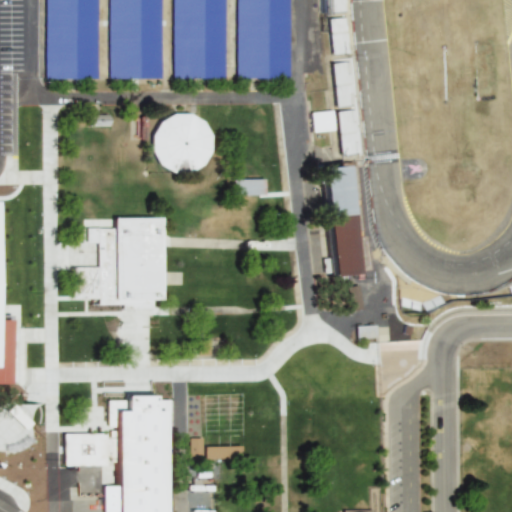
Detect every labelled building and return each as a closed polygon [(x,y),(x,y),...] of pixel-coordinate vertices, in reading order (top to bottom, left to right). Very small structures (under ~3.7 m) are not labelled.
[(47,0),(49,80),(98,79),(96,0),(47,0)] [(106,0),(107,79),(160,78),(159,0),(106,0)] [(171,0),(171,78),(224,78),(224,0),(171,0)] [(234,0),(234,77),(287,77),(287,0),(234,0)] [(343,0),(324,0),(325,13),(344,12),(343,0)] [(326,18),(327,54),(346,54),(345,18),(326,18)] [(327,62),(332,109),(337,155),(357,153),(349,60),(327,62)] [(308,113),(329,111),(331,130),(310,132),(308,113)] [(170,114),(187,114),(200,121),(209,135),(208,151),(200,164),(188,171),(172,173),(156,164),(149,150),(149,134),(156,122),(170,114)] [(86,117),(86,126),(106,126),(106,116),(86,117)] [(326,276),(351,274),(343,166),(318,167),(326,276)] [(230,180),(231,196),(261,195),(261,179),(230,180)] [(159,226),(159,303),(111,303),(112,226),(159,226)] [(112,233),(111,304),(72,304),(72,272),(97,272),(97,247),(86,247),(86,233),(112,233)] [(344,287),(355,285),(359,308),(348,310),(344,287)] [(353,326),(372,325),(373,337),(353,338),(353,326)] [(152,395),(152,410),(162,410),(162,511),(112,511),(112,410),(123,410),(122,395),(152,395)] [(110,435),(110,468),(60,468),(60,436),(110,435)] [(199,438),(186,438),(186,460),(199,460),(199,438)] [(237,446),(201,447),(201,458),(237,458),(237,446)] [(46,501),(68,500),(68,488),(45,489),(46,501)]
